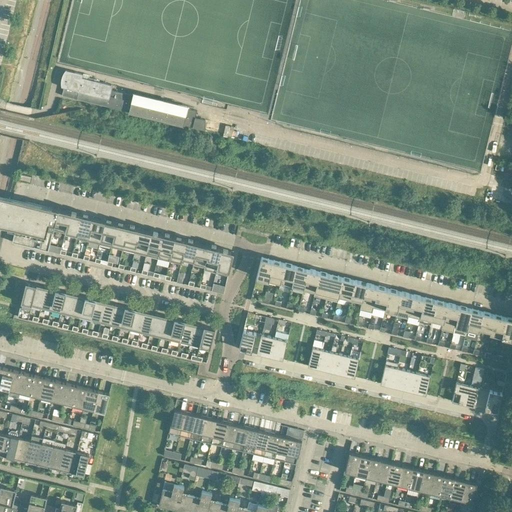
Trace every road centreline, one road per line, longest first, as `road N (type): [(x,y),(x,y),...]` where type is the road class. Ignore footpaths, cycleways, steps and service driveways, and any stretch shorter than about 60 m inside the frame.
road 1 (residential): [(252,248),(17,188),(1,257),(224,313)]
road 2 (residential): [(228,353),(489,417),(495,422),(484,466)]
road 3 (residential): [(511,308),(252,248)]
road 4 (residential): [(216,400),(0,347)]
road 5 (residential): [(484,466),(345,432)]
